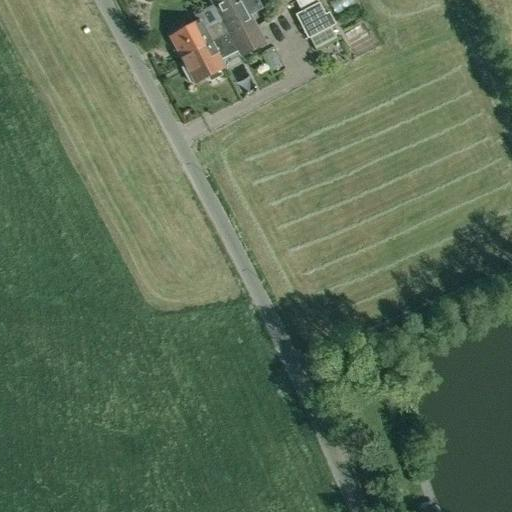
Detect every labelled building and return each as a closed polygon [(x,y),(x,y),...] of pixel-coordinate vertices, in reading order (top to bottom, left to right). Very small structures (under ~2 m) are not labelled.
[(240,0),(211,0),(222,19),(219,21),(225,34),(239,27),(243,34),(255,27),(240,0)] [(301,12),(318,3),(317,0),(297,0),(295,1),(301,12)] [(306,39),(308,38),(330,27),(318,3),(301,12),(294,15),(306,39)] [(173,36),(170,38),(181,58),(225,34),(219,21),(204,29),(200,22),(187,29),(185,24),(181,23),(172,28),(171,32),(173,36)] [(239,27),(225,34),(181,58),(188,71),(184,73),(190,84),(193,82),(194,84),(208,77),(210,81),(221,75),(219,71),(225,68),(220,58),(238,49),(242,56),(264,45),(255,27),(243,34),(239,27)] [(330,27),(308,38),(314,50),(337,39),(330,27)]
